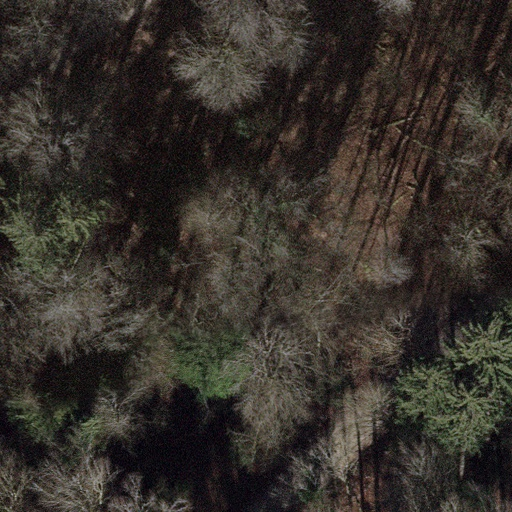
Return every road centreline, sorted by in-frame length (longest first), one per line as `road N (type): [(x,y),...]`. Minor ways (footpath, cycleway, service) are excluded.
road 1 (track): [(265,511),(310,458),(511,299)]
road 2 (track): [(119,0),(0,97)]
